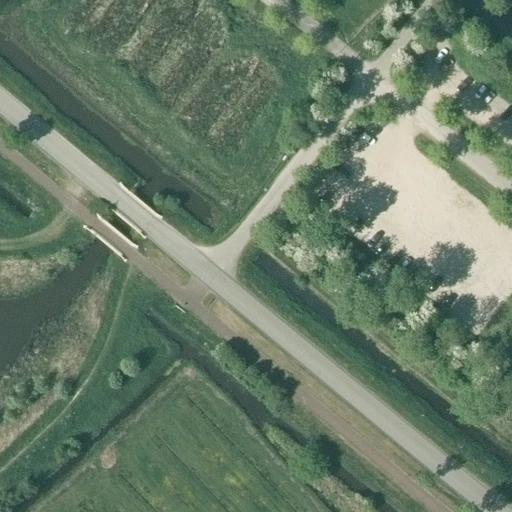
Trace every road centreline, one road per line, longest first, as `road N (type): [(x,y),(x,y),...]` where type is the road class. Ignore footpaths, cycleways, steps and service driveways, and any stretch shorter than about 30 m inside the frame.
road 1 (unclassified): [(214,278),(496,511)]
road 2 (track): [(414,121),(354,198),(511,317)]
road 3 (unclassified): [(214,278),(0,101)]
road 4 (track): [(125,0),(269,113)]
road 5 (track): [(367,84),(265,0)]
